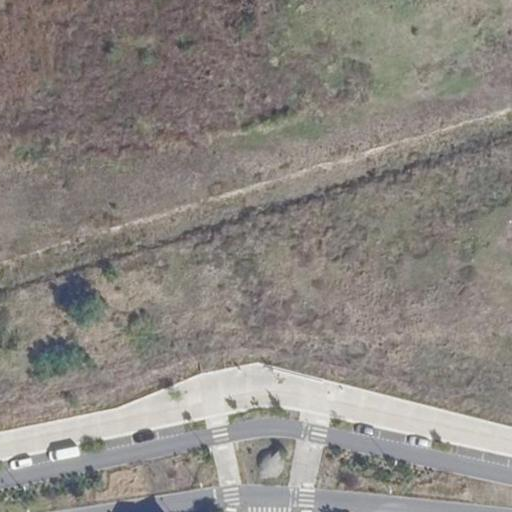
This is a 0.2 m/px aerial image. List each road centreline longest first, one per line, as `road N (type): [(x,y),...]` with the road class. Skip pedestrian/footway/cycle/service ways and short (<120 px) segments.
road 1 (residential): [(511,476),(276,426),(0,480)]
road 2 (residential): [(269,496),(464,511)]
road 3 (residential): [(120,511),(269,496)]
